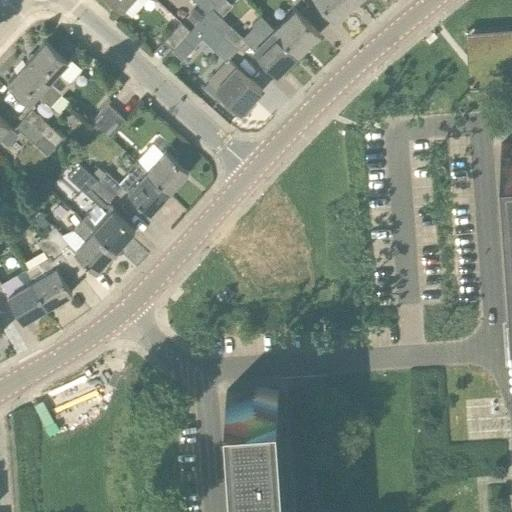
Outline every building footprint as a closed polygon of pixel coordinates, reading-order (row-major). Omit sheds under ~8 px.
[(130,0),(114,0),(123,8),(130,0)] [(216,4),(212,0),(195,0),(208,12),(212,8),(216,4)] [(358,0),(318,0),(335,20),(358,0)] [(201,15),(194,8),(186,17),(193,24),(201,15)] [(221,34),(230,25),(212,8),(208,12),(204,16),(221,34)] [(276,28),(300,53),(320,34),(296,9),(276,28)] [(255,27),(243,37),(246,40),(278,74),(300,53),(276,28),(275,29),(262,15),(252,24),(255,27)] [(221,34),(204,16),(191,30),(192,31),(185,39),(194,47),(202,39),(226,61),(237,49),(221,34)] [(174,50),(190,31),(181,23),(165,41),(174,50)] [(511,32),(471,35),(471,37),(474,36),(475,53),(472,53),(473,55),(480,54),(482,79),(511,76),(511,32)] [(73,50),(78,45),(68,36),(61,44),(67,50),(73,50)] [(28,61),(62,92),(62,93),(71,83),(58,71),(68,60),(47,41),(28,61)] [(62,92),(28,61),(8,82),(30,102),(38,94),(50,106),(62,92)] [(242,111),(262,90),(237,66),(217,87),(242,111)] [(99,131),(101,129),(117,112),(107,103),(90,123),(99,131)] [(24,118),(43,136),(47,140),(56,146),(64,137),(33,109),(26,117),(25,117),(24,118)] [(117,112),(101,129),(110,137),(126,120),(117,112)] [(0,136),(8,144),(19,134),(9,125),(0,116),(0,136)] [(43,136),(24,118),(17,126),(36,143),(43,136)] [(511,144),(502,145),(511,285),(511,144)] [(168,150),(148,171),(170,191),(189,170),(168,150)] [(127,171),(139,181),(129,192),(151,212),(170,191),(148,171),(137,161),(127,171)] [(116,195),(99,180),(80,163),(67,175),(97,203),(88,213),(83,219),(117,250),(135,229),(108,204),(116,195)] [(105,173),(99,180),(116,195),(123,187),(120,184),(106,171),(105,173)] [(35,219),(44,228),(50,223),(41,213),(35,219)] [(117,250),(83,219),(74,228),(86,239),(75,251),(97,271),(117,250)] [(56,226),(46,234),(61,252),(71,244),(56,226)] [(61,252),(46,234),(37,242),(49,256),(26,269),(33,281),(48,307),(72,292),(57,266),(52,259),(61,252)] [(48,307),(33,281),(8,295),(23,321),(48,307)] [(272,407),(270,388),(227,391),(235,511),(286,511),(279,406),(272,407)]
